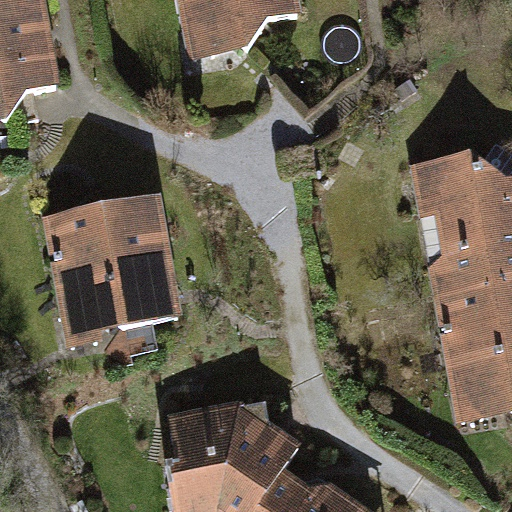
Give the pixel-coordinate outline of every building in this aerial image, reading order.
[(38,0),(0,0),(0,133),(25,99),(55,91),(38,0)] [(300,0),(179,0),(191,65),(251,55),(271,30),(305,24),(300,0)] [(412,174),(435,297),(511,283),(511,188),(510,188),(474,163),(412,174)] [(158,196),(34,219),(58,350),(182,327),(158,196)] [(511,283),(435,297),(457,434),(511,424),(511,283)] [(266,413),(166,429),(174,511),(283,511),(296,495),(274,479),(294,451),(271,441),(266,413)] [(305,502),(296,495),(283,511),(340,511),(311,494),(305,502)]
